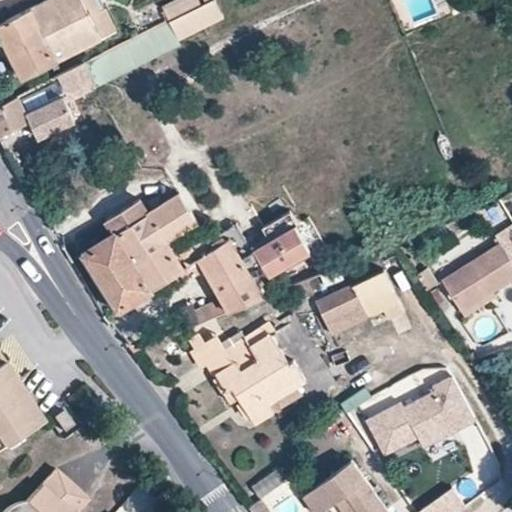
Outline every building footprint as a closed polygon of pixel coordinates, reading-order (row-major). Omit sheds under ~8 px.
[(89,15),(81,0),(46,0),(0,24),(0,30),(21,76),(114,28),(105,7),(100,10),(89,15)] [(95,0),(81,0),(89,15),(100,10),(95,0)] [(185,0),(165,10),(170,20),(171,20),(199,6),(196,0),(185,0)] [(226,17),(217,0),(211,0),(199,6),(171,20),(181,39),(226,17)] [(511,11),(511,5),(510,2),(499,7),(504,15),(511,11)] [(128,27),(132,37),(151,28),(145,18),(128,27)] [(97,54),(84,61),(88,69),(102,63),(97,54)] [(88,69),(84,61),(56,75),(70,97),(95,85),(88,69)] [(26,112),(18,94),(0,102),(0,133),(29,120),(37,136),(74,117),(63,94),(26,112)] [(212,245),(179,192),(148,211),(139,197),(110,216),(118,231),(153,287),(197,257),(213,246),(212,245)] [(301,252),(286,228),(280,231),(272,219),(245,236),(253,248),(242,255),(254,274),(265,266),(269,272),(301,252)] [(511,226),(497,235),(500,242),(442,278),(460,308),(511,276),(511,226)] [(153,287),(118,231),(81,253),(118,310),(135,299),(153,287)] [(242,255),(229,235),(212,245),(213,246),(197,257),(204,270),(221,296),(228,309),(266,293),(254,274),(242,255)] [(197,257),(153,287),(158,293),(204,270),(197,257)] [(350,285),(365,315),(383,306),(398,299),(383,269),(350,285)] [(365,315),(350,285),(318,301),(332,331),(365,315)] [(159,296),(158,293),(153,287),(135,299),(142,307),(159,296)] [(228,309),(221,296),(193,308),(198,322),(228,309)] [(398,299),(383,306),(387,316),(404,308),(398,299)] [(269,318),(243,335),(250,345),(269,333),(287,361),(293,357),(269,318)] [(305,375),(293,357),(287,361),(269,333),(250,345),(243,335),(224,347),(234,362),(217,373),(227,389),(232,386),(254,421),(273,408),(267,399),(295,381),(305,375)] [(208,357),(217,373),(234,362),(224,347),(208,357)] [(0,371),(34,427),(40,424),(0,358),(0,371)] [(0,448),(34,427),(0,371),(0,448)] [(403,403),(368,421),(386,455),(419,438),(414,428),(432,419),(442,439),(460,430),(449,410),(467,401),(455,377),(435,387),(437,391),(405,407),(403,403)] [(301,392),(295,381),(267,399),(273,408),(301,392)] [(449,410),(460,430),(477,421),(467,401),(449,410)] [(424,448),(442,439),(432,419),(414,428),(419,438),(424,448)] [(316,511),(324,511),(334,504),(347,494),(360,511),(390,511),(352,461),(305,497),(316,511)] [(40,484),(25,502),(36,511),(76,511),(87,500),(53,469),(39,483),(40,484)] [(261,497),(286,483),(279,470),(253,485),(261,497)] [(456,487),(422,511),(461,511),(470,505),(456,487)] [(360,511),(347,494),(334,504),(340,511),(360,511)]
